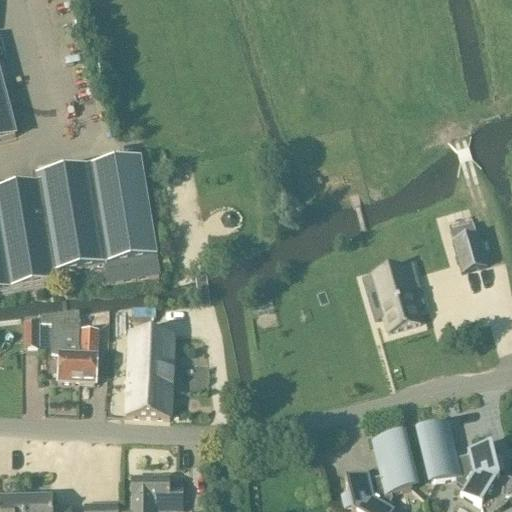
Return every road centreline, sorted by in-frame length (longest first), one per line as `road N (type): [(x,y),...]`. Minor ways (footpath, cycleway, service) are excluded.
road 1 (unclassified): [(0,428),(203,439),(259,434),(511,376)]
road 2 (track): [(0,160),(47,139),(7,0)]
